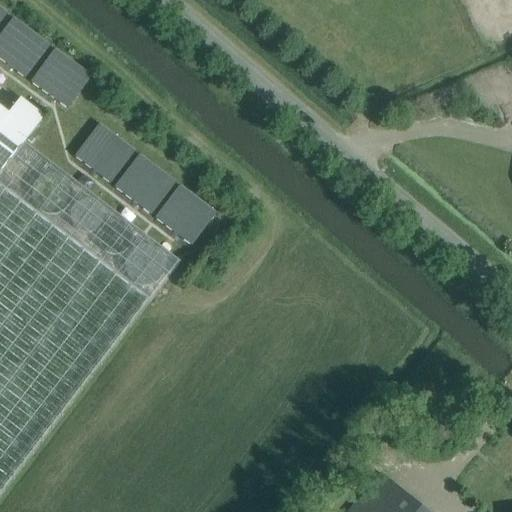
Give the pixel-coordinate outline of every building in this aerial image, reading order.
[(14,19),(0,37),(0,59),(25,79),(50,46),(14,19)] [(55,50),(31,83),(68,110),(92,76),(55,50)] [(0,495),(179,262),(24,144),(44,117),(20,99),(8,115),(0,108),(0,495)] [(99,125),(75,157),(110,184),(135,152),(99,125)] [(140,156),(115,188),(151,215),(176,183),(140,156)] [(180,187),(155,219),(191,246),(216,214),(180,187)] [(424,511),(381,474),(348,511),(424,511)]
